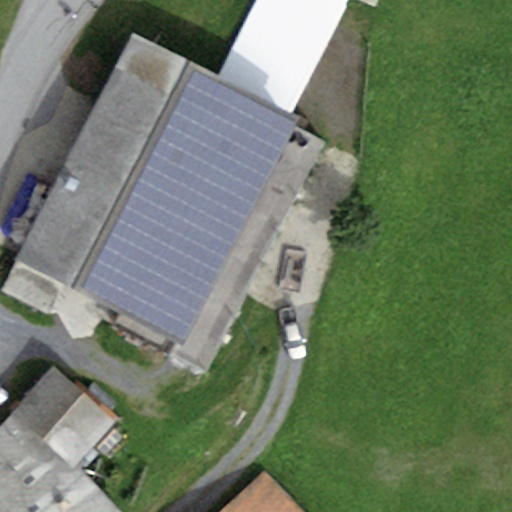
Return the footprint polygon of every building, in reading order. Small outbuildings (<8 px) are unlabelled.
[(254,0),(218,74),(293,111),(346,0),(254,0)] [(218,74),(129,30),(14,260),(65,285),(122,313),(113,331),(207,377),(281,227),(255,214),(303,116),(293,111),(218,74)] [(65,285),(14,260),(0,288),(0,290),(50,316),(65,285)] [(117,419),(54,367),(0,422),(0,511),(119,511),(75,468),(117,419)] [(301,511),(266,474),(224,511),(301,511)]
